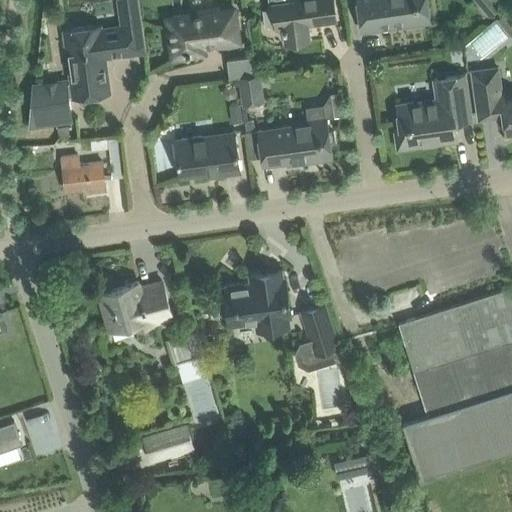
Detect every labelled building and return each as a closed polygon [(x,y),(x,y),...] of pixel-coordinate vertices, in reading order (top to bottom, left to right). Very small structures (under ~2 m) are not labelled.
[(85,26),(65,29),(75,96),(110,91),(105,56),(133,52),(147,50),(143,22),(140,0),(117,0),(121,26),(101,28),(101,24),(85,26)] [(288,0),(274,2),(275,8),(277,28),(285,27),(286,41),(310,37),(308,23),(337,20),(334,0),(288,0)] [(428,0),(358,0),(363,30),(431,20),(428,0)] [(477,0),(490,15),(502,5),(497,0),(477,0)] [(168,17),(170,37),(173,56),(206,52),(205,39),(216,38),(217,44),(240,41),(235,8),(219,10),(219,7),(191,11),(192,14),(168,17)] [(485,53),(509,37),(501,25),(477,41),(485,53)] [(228,59),(230,77),(257,73),(254,55),(228,59)] [(498,66),(473,70),(480,118),(504,115),(507,132),(511,131),(511,90),(502,92),(498,66)] [(240,76),(244,103),(265,99),(262,73),(240,76)] [(465,74),(447,76),(433,78),(435,98),(397,104),(401,130),(396,131),(398,148),(423,144),(422,140),(443,137),(444,141),(459,139),(456,121),(472,119),(465,74)] [(42,85),(34,86),(30,128),(71,124),(67,82),(63,83),(58,80),(44,81),(42,85)] [(344,93),(331,95),(334,116),(346,114),(344,93)] [(230,104),(233,122),(245,121),(242,102),(230,104)] [(308,107),(309,118),(293,120),(294,123),(258,129),(263,164),(287,161),(288,164),(334,157),(328,116),(325,116),(324,105),(308,107)] [(71,139),(70,128),(58,129),(59,140),(71,139)] [(176,139),(181,174),(220,169),(221,173),(241,170),(235,131),(176,139)] [(109,138),(112,175),(122,174),(119,137),(109,138)] [(78,154),(62,156),(66,190),(92,187),(93,190),(107,189),(103,161),(79,164),(78,154)] [(286,276),(284,277),(271,278),(270,270),(250,273),(251,281),(225,285),(230,325),(255,321),(257,329),(293,324),(292,316),(289,296),(286,276)] [(141,286),(140,282),(140,281),(100,293),(111,329),(140,320),(141,325),(173,316),(163,280),(141,286)] [(511,285),(400,321),(406,340),(429,414),(404,422),(421,478),(511,449),(511,285)] [(342,361),(348,359),(342,343),(339,344),(325,303),(303,310),(312,339),(301,342),(296,352),(299,363),(310,369),(338,360),(342,361)] [(203,354),(196,331),(168,339),(175,362),(203,354)] [(29,378),(16,381),(19,395),(32,392),(29,378)] [(15,420),(0,424),(0,450),(23,443),(15,420)] [(189,422),(143,434),(151,460),(196,448),(189,422)] [(368,452),(359,454),(363,471),(372,469),(368,452)] [(249,511),(272,511),(269,500),(248,504),(249,511)]
